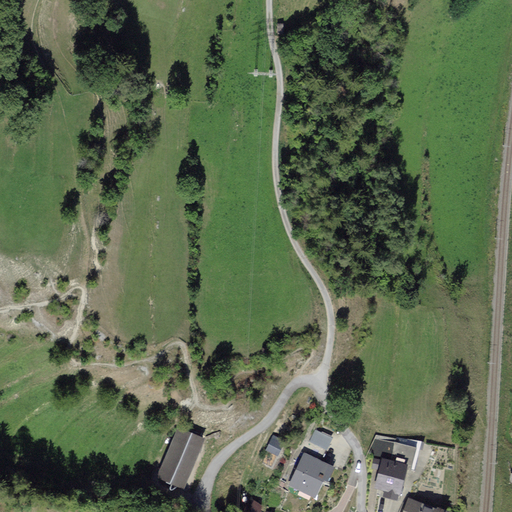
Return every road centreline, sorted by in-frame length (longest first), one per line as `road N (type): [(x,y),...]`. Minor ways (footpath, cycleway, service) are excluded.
road 1 (track): [(317,385),(332,319),(284,218),(275,174),(279,70),(268,0)]
road 2 (residential): [(209,511),(213,466),(306,381),(321,390),(356,447),(361,511)]
